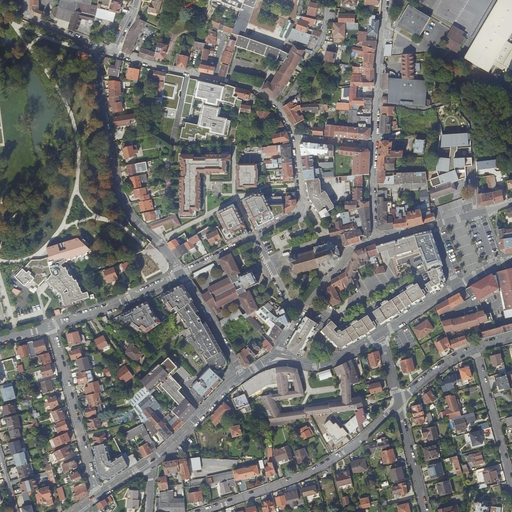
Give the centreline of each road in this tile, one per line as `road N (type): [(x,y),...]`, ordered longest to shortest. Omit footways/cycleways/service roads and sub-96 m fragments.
road 1 (residential): [(180,273),(120,197),(95,47)]
road 2 (residential): [(397,404),(304,475),(202,511)]
road 3 (residential): [(114,52),(246,86),(278,106),(292,137)]
road 4 (residential): [(96,496),(50,326)]
road 5 (residential): [(385,0),(373,145)]
road 6 (residential): [(474,348),(511,486)]
road 7 (residential): [(50,326),(180,273)]
road 8 (residential): [(242,376),(143,464)]
road 9 (residential): [(242,376),(180,273)]
